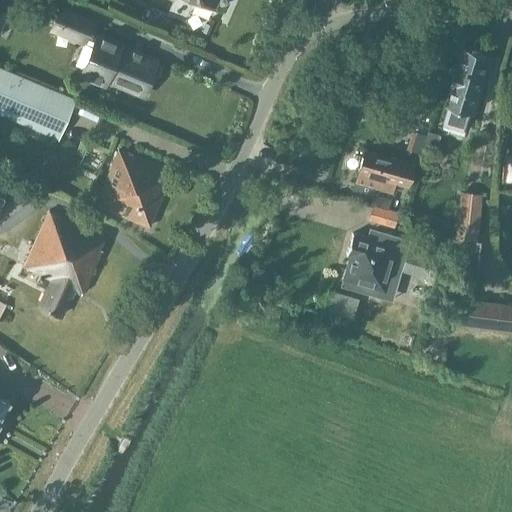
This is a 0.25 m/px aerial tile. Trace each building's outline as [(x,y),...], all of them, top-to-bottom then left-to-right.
[(193,0),(193,2),(215,12),(219,0),(193,0)] [(102,81),(105,79),(142,94),(154,64),(151,63),(152,59),(116,45),(118,41),(100,33),(83,73),(102,81)] [(472,111),(473,111),(490,58),(469,52),(464,54),(448,104),(449,104),(443,125),(466,131),(472,111)] [(0,115),(58,140),(75,99),(0,67),(0,115)] [(406,149),(419,153),(425,134),(411,130),(406,149)] [(430,148),(434,134),(428,132),(424,146),(430,148)] [(118,149),(95,206),(149,227),(166,185),(160,183),(166,169),(118,149)] [(352,191),(372,196),(372,194),(374,189),(392,194),(395,184),(408,188),(415,165),(416,159),(402,155),(401,161),(364,151),(352,191)] [(503,184),(511,184),(511,156),(505,156),(503,184)] [(459,193),(455,241),(451,240),(449,271),(476,273),(478,243),(477,243),(481,195),(459,193)] [(370,204),(372,204),(386,208),(389,198),(372,194),(372,196),(370,204)] [(372,204),(367,220),(394,227),(398,212),(386,208),(372,204)] [(45,289),(37,305),(59,316),(72,290),(81,295),(102,250),(99,249),(105,237),(48,210),(21,267),(39,276),(35,284),(45,289)] [(342,280),(393,295),(401,270),(431,279),(438,256),(408,247),(410,240),(385,233),(382,242),(352,234),(346,255),(349,256),(342,280)] [(329,291),(324,310),(343,316),(348,297),(329,291)] [(467,326),(511,331),(511,304),(447,297),(444,323),(467,326)] [(0,397),(0,414),(6,403),(7,404),(8,402),(6,400),(6,401),(0,397)]
